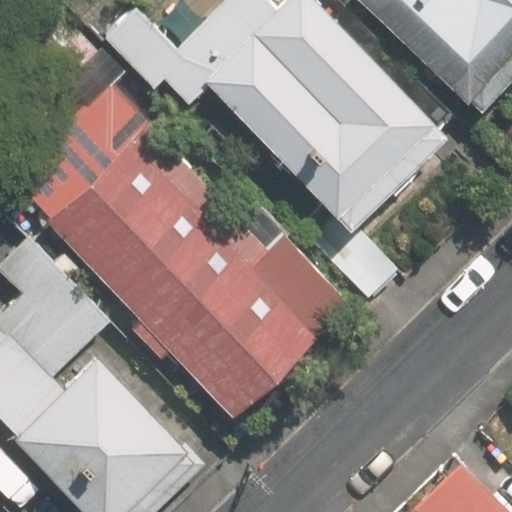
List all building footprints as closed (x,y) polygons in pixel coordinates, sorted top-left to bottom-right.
[(238,400),(353,289),(290,224),(274,239),(111,71),(127,56),(72,0),(70,0),(27,42),(82,99),(13,166),(123,279),(146,304),(134,316),(167,350),(179,339),(238,400)] [(228,0),(187,37),(154,0),(130,0),(105,23),(155,80),(168,68),(191,94),(217,69),(353,217),(458,124),(347,0),(288,0),(283,5),(279,0),(228,0)] [(511,0),(387,0),(493,101),(511,81),(511,0)] [(0,311),(0,410),(100,511),(159,511),(213,455),(108,349),(74,383),(61,371),(123,309),(36,222),(0,257),(0,261),(25,287),(0,311)] [(511,511),(511,502),(468,459),(414,511),(511,511)]
